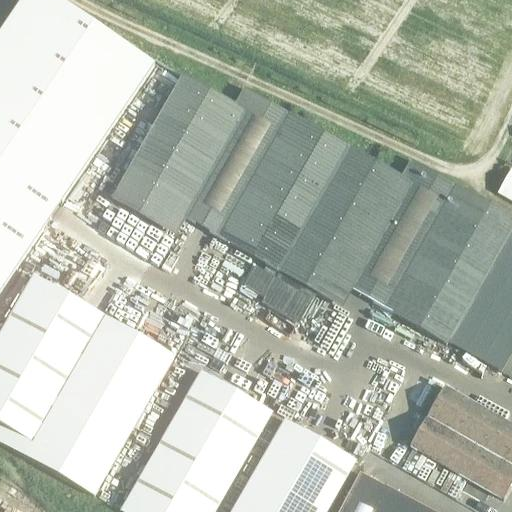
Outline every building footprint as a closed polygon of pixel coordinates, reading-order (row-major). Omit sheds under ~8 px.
[(54,0),(23,0),(0,35),(0,292),(153,66),(54,0)] [(298,326),(312,301),(301,295),(304,289),(331,304),(341,287),(445,347),(446,344),(511,382),(511,221),(411,163),(401,180),(245,91),(235,108),(183,78),(112,202),(165,232),(175,215),(257,262),(243,287),(264,299),(261,305),(298,326)] [(511,170),(498,195),(511,203),(511,170)] [(34,277),(0,335),(0,445),(94,500),(176,358),(34,277)] [(201,372),(120,511),(217,511),(274,414),(201,372)] [(502,502),(511,484),(511,427),(443,389),(409,449),(502,502)] [(284,420),(231,511),(329,511),(358,463),(284,420)] [(425,511),(359,476),(339,511),(425,511)]
